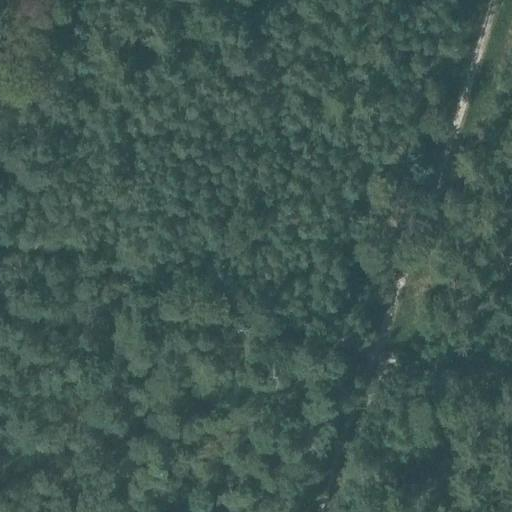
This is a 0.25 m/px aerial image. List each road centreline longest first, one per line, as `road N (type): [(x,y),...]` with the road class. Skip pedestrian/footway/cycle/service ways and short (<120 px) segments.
road 1 (track): [(487,0),(367,378)]
road 2 (track): [(60,0),(0,193)]
road 3 (track): [(367,378),(321,511)]
